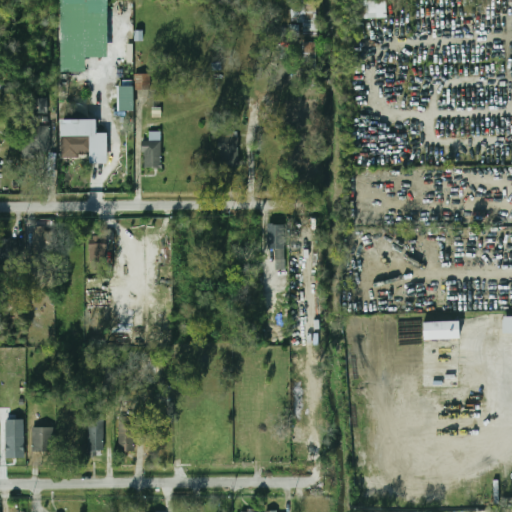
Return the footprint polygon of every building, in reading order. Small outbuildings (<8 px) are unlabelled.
[(60,0),(61,72),(86,71),(86,57),(109,57),(107,0),(60,0)] [(291,23),(303,22),(303,36),(318,35),(316,0),(303,0),(291,1),(291,23)] [(386,0),(355,0),(355,19),(386,19),(386,0)] [(150,74),(135,74),(134,89),(150,89),(150,74)] [(134,111),(135,86),(117,86),(116,111),(134,111)] [(47,98),(32,98),(32,112),(47,112),(47,98)] [(22,154),(50,154),(50,126),(22,126),(22,154)] [(161,169),(161,132),(150,132),(150,141),(142,141),(142,169),(161,169)] [(62,155),(93,155),(93,134),(62,134),(62,155)] [(238,166),(238,134),(219,134),(219,166),(238,166)] [(268,247),(284,247),(284,226),(268,226),(268,247)] [(33,262),(53,262),(53,229),(34,228),(33,262)] [(106,262),(106,230),(93,230),(93,262),(106,262)] [(18,239),(0,239),(0,263),(18,263),(18,239)] [(501,334),(511,334),(511,317),(501,317),(501,334)] [(421,322),(421,341),(457,341),(457,322),(421,322)] [(79,449),(79,409),(64,409),(64,449),(79,449)] [(119,418),(119,453),(134,453),(134,418),(119,418)] [(6,458),(24,458),(24,419),(6,419),(6,458)] [(87,451),(103,451),(103,420),(87,420),(87,451)] [(54,427),(32,427),(32,451),(54,451),(54,427)]
